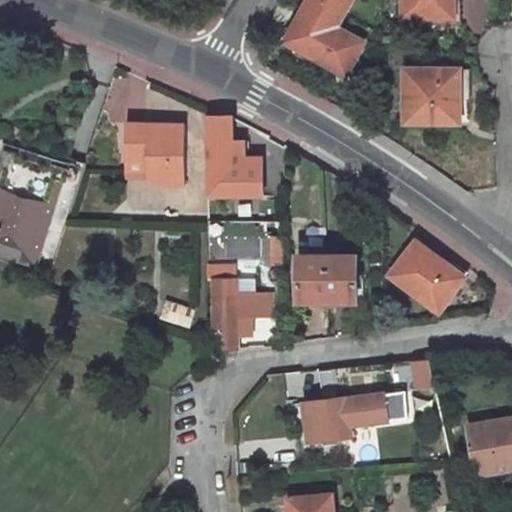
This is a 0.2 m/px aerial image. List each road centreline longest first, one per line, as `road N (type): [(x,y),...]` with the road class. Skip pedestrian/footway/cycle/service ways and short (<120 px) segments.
road 1 (residential): [(511,325),(500,333),(248,360),(195,415),(204,511)]
road 2 (residential): [(220,67),(405,177),(498,253)]
road 3 (residential): [(34,0),(220,67)]
road 4 (residential): [(498,253),(511,197),(509,60)]
